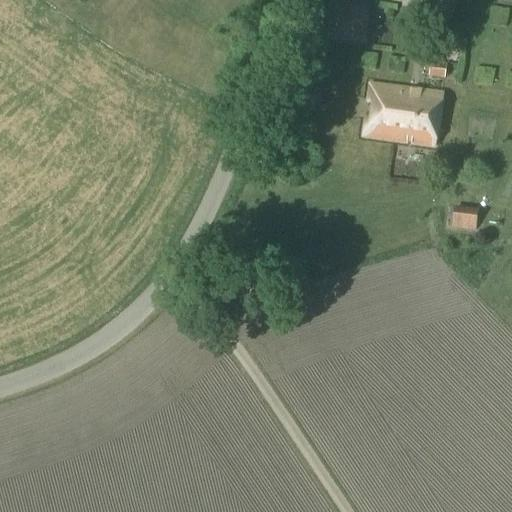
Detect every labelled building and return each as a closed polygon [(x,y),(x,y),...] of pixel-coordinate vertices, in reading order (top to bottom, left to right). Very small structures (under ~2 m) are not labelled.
[(453,14),(455,0),(428,0),(427,11),(453,14)] [(363,46),(369,6),(333,1),(327,40),(363,46)] [(446,65),(430,64),(430,65),(424,64),(424,71),(428,72),(427,78),(444,79),(446,65)] [(433,146),(441,94),(370,85),(363,137),(433,146)] [(451,228),(475,231),(477,209),(454,207),(451,228)]
